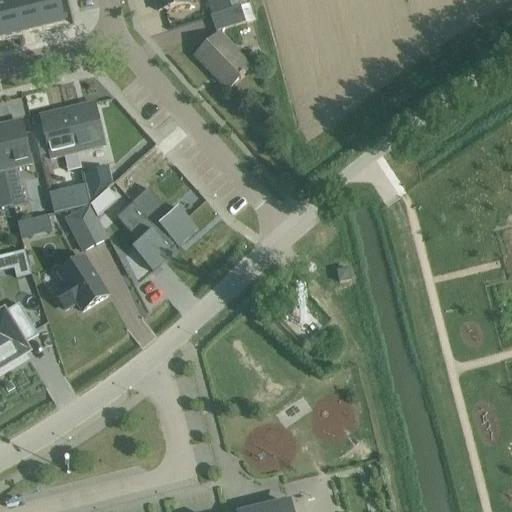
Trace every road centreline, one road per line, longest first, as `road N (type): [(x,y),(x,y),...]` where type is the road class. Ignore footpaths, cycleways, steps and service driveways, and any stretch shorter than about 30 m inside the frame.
road 1 (residential): [(0,459),(145,363),(291,233),(117,39)]
road 2 (track): [(291,233),(323,192),(374,151),(511,56)]
road 3 (unclassified): [(117,39),(0,68)]
